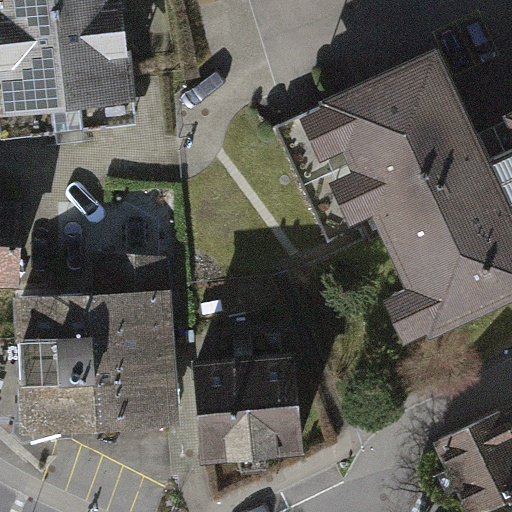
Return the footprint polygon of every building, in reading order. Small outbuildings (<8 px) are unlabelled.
[(125,0),(0,0),(0,137),(54,132),(51,106),(81,102),(83,128),(138,123),(125,0)] [(511,144),(490,154),(438,40),(299,102),(321,150),(345,139),(354,158),(330,169),(350,214),(374,203),(409,280),(385,291),(405,336),(511,288),(511,203),(509,196),(511,194),(511,144)] [(18,203),(0,202),(0,276),(16,277),(18,203)] [(167,293),(163,258),(99,252),(99,293),(23,296),(24,420),(19,425),(30,436),(37,428),(168,419),(158,294),(167,293)] [(295,345),(192,353),(201,457),(304,448),(295,345)] [(511,406),(441,440),(475,511),(478,511),(511,496),(511,406)]
